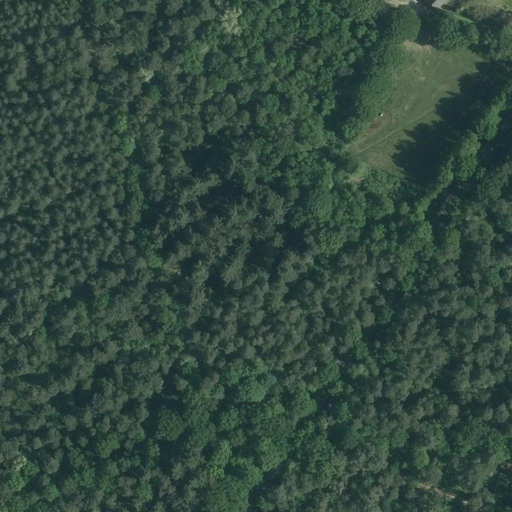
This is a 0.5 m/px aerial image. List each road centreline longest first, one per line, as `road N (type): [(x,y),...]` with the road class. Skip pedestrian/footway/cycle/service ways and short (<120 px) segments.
road 1 (tertiary): [(242,511),(511,126)]
road 2 (track): [(389,0),(511,43)]
